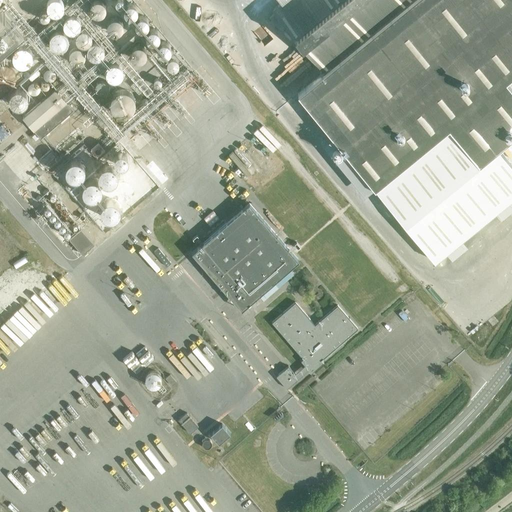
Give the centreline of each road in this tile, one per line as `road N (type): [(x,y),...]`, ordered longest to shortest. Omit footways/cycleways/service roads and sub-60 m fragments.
road 1 (unknown): [(511,247),(473,278),(436,278),(289,117),(239,0)]
road 2 (unknown): [(140,321),(197,399),(213,406),(260,371),(199,310),(151,315)]
road 3 (tertiary): [(360,511),(442,444),(511,364)]
road 4 (unknown): [(126,328),(0,188)]
road 5 (unknown): [(26,502),(155,418)]
road 6 (unknown): [(105,345),(17,413),(0,438)]
